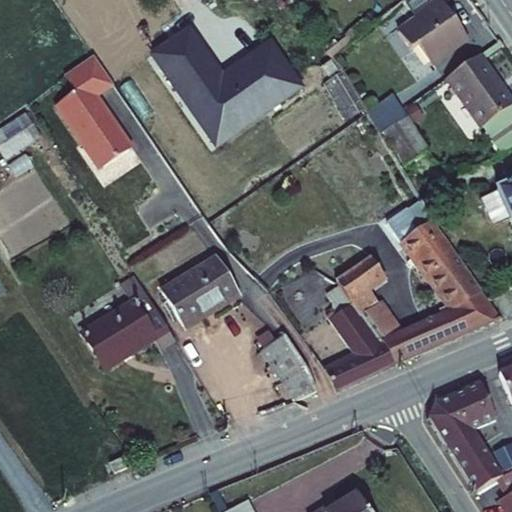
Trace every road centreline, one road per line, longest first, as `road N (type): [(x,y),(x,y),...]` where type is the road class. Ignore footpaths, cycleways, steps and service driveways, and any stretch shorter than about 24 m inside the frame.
road 1 (unclassified): [(393,393),(107,511)]
road 2 (residential): [(393,393),(467,511)]
road 3 (unclassified): [(511,343),(393,393)]
